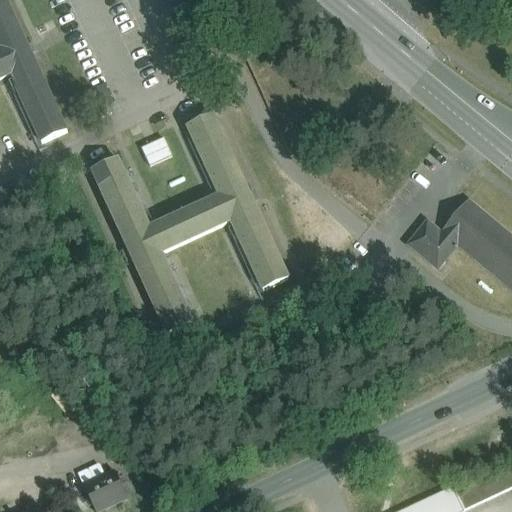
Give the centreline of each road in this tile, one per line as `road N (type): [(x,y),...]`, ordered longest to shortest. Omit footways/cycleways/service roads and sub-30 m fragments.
road 1 (tertiary): [(223,511),(511,377)]
road 2 (tertiary): [(470,108),(346,0)]
